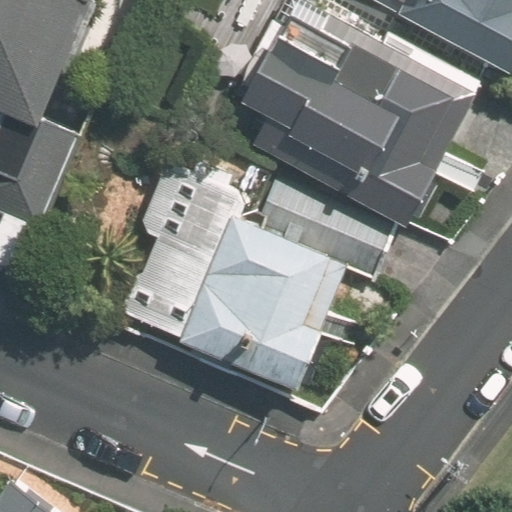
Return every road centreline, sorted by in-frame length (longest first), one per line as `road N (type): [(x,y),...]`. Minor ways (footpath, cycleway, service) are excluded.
road 1 (residential): [(307,511),(232,467),(0,368)]
road 2 (residential): [(511,308),(358,511)]
